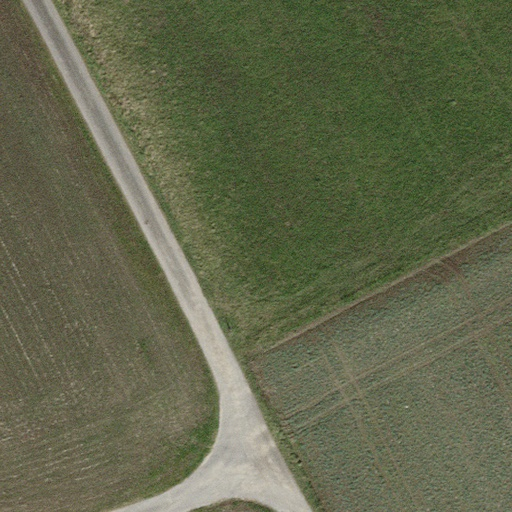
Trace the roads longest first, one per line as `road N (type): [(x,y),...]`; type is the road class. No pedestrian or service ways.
road 1 (track): [(268,466),(36,0)]
road 2 (track): [(137,511),(268,466),(292,511)]
